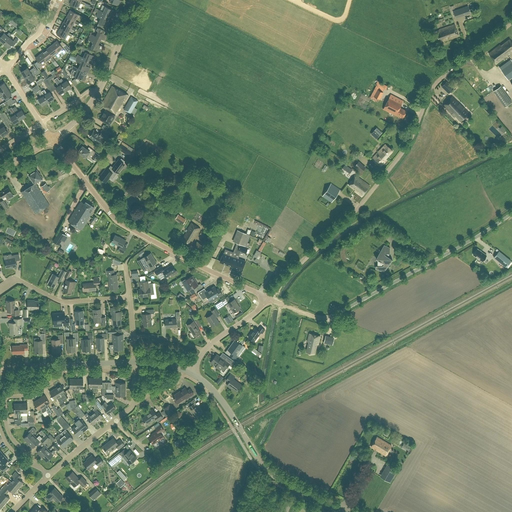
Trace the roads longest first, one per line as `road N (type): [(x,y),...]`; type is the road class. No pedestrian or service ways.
road 1 (unclassified): [(267,298),(395,161),(441,77),(511,21)]
road 2 (unclassified): [(267,298),(123,225),(51,138)]
road 3 (unclassified): [(279,303),(331,316),(511,213)]
road 4 (tertiary): [(192,371),(262,465),(296,488)]
road 5 (residential): [(0,287),(15,279),(65,302),(129,296)]
